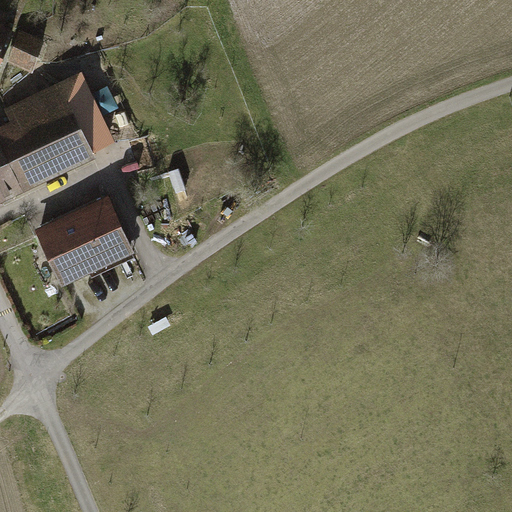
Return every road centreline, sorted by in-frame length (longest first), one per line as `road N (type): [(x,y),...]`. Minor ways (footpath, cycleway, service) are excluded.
road 1 (track): [(37,386),(162,281),(373,146),(511,87)]
road 2 (track): [(37,386),(91,511)]
